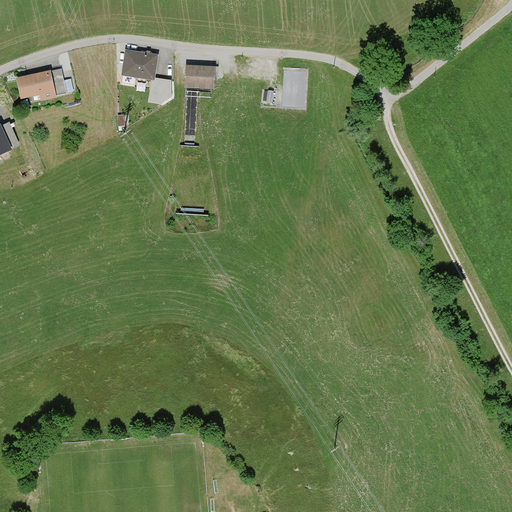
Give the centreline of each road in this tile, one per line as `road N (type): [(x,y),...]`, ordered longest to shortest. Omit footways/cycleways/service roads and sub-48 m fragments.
road 1 (unclassified): [(0,69),(81,42),(129,37),(329,57),(387,99),(511,4)]
road 2 (track): [(387,99),(401,149),(511,366)]
